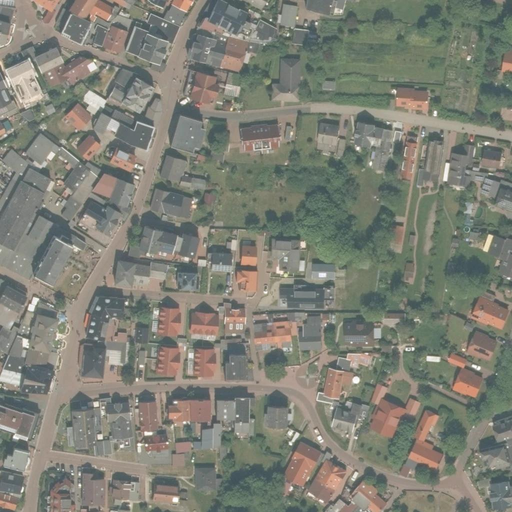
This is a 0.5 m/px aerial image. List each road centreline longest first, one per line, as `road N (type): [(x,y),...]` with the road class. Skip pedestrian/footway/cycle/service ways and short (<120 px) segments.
road 1 (residential): [(167,106),(235,116),(357,111),(511,137)]
road 2 (residential): [(87,291),(251,302),(259,387)]
road 3 (residential): [(259,387),(308,403),(321,433),(368,472),(414,486),(455,485)]
road 4 (residential): [(87,291),(141,198),(167,106)]
road 5 (residential): [(58,394),(259,387)]
road 6 (residential): [(511,342),(455,485)]
road 7 (residential): [(171,79),(31,32)]
